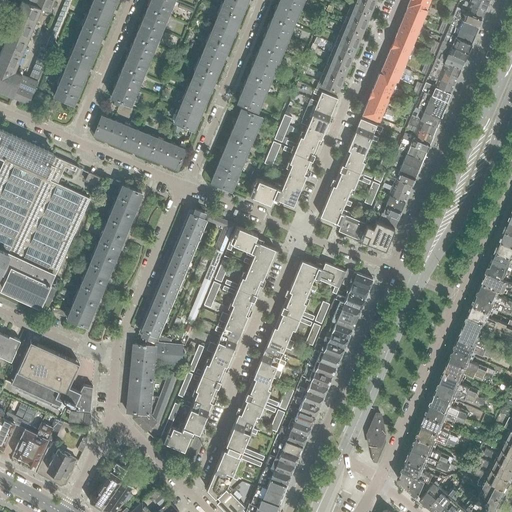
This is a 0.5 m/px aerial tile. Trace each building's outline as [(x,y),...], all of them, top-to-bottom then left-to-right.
[(21,0),(0,50),(0,91),(28,103),(50,48),(46,46),(41,45),(28,77),(13,71),(40,8),(48,11),(52,0),(21,0)] [(92,0),(84,20),(103,28),(114,0),(92,0)] [(149,0),(147,6),(167,14),(172,0),(149,0)] [(222,0),(220,7),(239,16),(245,0),(222,0)] [(278,0),(271,17),(291,25),(301,0),(278,0)] [(351,0),(349,5),(369,13),(374,0),(351,0)] [(427,0),(408,0),(408,1),(436,13),(437,10),(426,5),(427,0)] [(469,0),(469,2),(485,9),(489,1),(486,0),(469,0)] [(408,6),(405,12),(420,18),(423,11),(435,15),(436,13),(408,1),(406,5),(408,6)] [(467,6),(465,11),(481,18),(485,9),(469,2),(465,1),(464,4),(467,6)] [(192,9),(179,3),(178,7),(191,12),(192,9)] [(341,24),(361,32),(369,13),(349,5),(341,24)] [(167,14),(147,6),(135,36),(154,44),(167,14)] [(208,35),(228,44),(239,16),(220,7),(208,35)] [(453,15),(478,26),(481,18),(465,11),(456,8),(453,15)] [(420,18),(405,12),(401,22),(427,33),(428,30),(417,26),(420,18)] [(450,24),(474,35),(478,26),(453,15),(450,24)] [(260,45),(279,53),(291,25),(271,17),(260,45)] [(84,20),(70,54),(89,62),(103,28),(84,20)] [(401,22),(397,32),(412,39),(415,31),(426,35),(427,33),(401,22)] [(341,24),(334,43),(353,51),(361,32),(341,24)] [(446,33),(471,43),(474,35),(450,24),(446,33)] [(412,39),(397,32),(393,42),(419,53),(420,51),(409,46),(412,39)] [(443,41),(467,51),(471,43),(446,33),(443,41)] [(208,35),(196,64),(216,73),(228,44),(208,35)] [(50,48),(51,49),(56,38),(50,36),(46,46),(50,48)] [(135,36),(122,66),(141,74),(154,44),(135,36)] [(447,53),(464,60),(467,51),(443,41),(441,44),(446,46),(444,51),(447,52),(447,53)] [(419,53),(393,42),(388,53),(403,59),(407,51),(418,56),(419,53)] [(326,62),(345,70),(353,51),(334,43),(326,62)] [(268,81),(279,53),(260,45),(248,73),(268,81)] [(436,58),(460,68),(464,60),(447,53),(439,49),(436,58)] [(403,59),(388,53),(384,62),(410,74),(412,71),(401,66),(403,59)] [(70,54),(58,83),(77,91),(89,62),(70,54)] [(432,66),(457,77),(460,68),(436,58),(432,66)] [(318,81),(337,90),(345,70),(326,62),(318,81)] [(410,74),(384,62),(380,72),(379,71),(379,72),(395,79),(398,72),(409,76),(410,74)] [(196,64),(185,92),(204,100),(216,73),(196,64)] [(141,74),(122,66),(111,95),(130,103),(141,74)] [(429,74),(453,84),(457,77),(432,66),(429,74)] [(395,79),(379,72),(375,82),(401,94),(402,91),(392,87),(395,79)] [(237,101),(242,103),(256,109),(268,81),(248,73),(237,101)] [(433,86),(450,93),(453,84),(429,74),(427,78),(435,81),(433,86)] [(318,81),(315,88),(334,96),(337,90),(318,81)] [(401,94),(375,82),(370,93),(387,100),(390,92),(400,96),(401,94)] [(77,91),(58,83),(53,94),(72,102),(77,91)] [(446,101),(450,93),(433,86),(425,83),(422,91),(446,101)] [(308,158),(311,159),(314,152),(311,151),(317,137),(320,138),(336,97),(334,96),(315,88),(314,87),(312,92),(319,95),(317,101),(310,98),(308,102),(315,105),(310,117),(303,114),(299,122),(306,126),(302,136),(299,135),(296,144),(286,140),(284,143),(295,148),(293,150),(283,146),(282,150),(292,154),(288,162),(291,163),(285,176),(279,173),(277,177),(283,180),(280,188),(282,189),(279,199),(292,205),(305,174),(302,172),(304,167),(308,158)] [(419,99),(443,110),(446,101),(422,91),(419,99)] [(173,120),(193,128),(204,100),(185,92),(173,120)] [(387,100),(370,93),(366,103),(393,114),(394,111),(384,107),(387,100)] [(415,108),(439,118),(443,110),(419,99),(415,108)] [(366,103),(362,113),(378,120),(381,112),(392,116),(393,114),(366,103)] [(260,115),(241,106),(227,139),(247,147),(260,115)] [(415,117),(436,126),(439,118),(415,108),(414,111),(417,112),(415,117)] [(288,125),(292,117),(284,114),(274,138),(281,141),(286,130),(290,131),(292,126),(288,125)] [(93,134),(121,145),(129,126),(101,115),(93,134)] [(407,124),(432,135),(436,126),(415,117),(411,115),(407,124)] [(370,180),(358,175),(359,173),(371,178),(373,174),(361,169),(364,161),(361,159),(370,139),(376,141),(378,137),(372,134),(374,129),(380,132),(383,127),(360,118),(347,149),(350,150),(344,164),(342,163),(339,170),(338,170),(334,178),(332,177),(329,183),(332,185),(320,215),(332,220),(331,224),(339,227),(340,223),(344,214),(340,212),(343,204),(350,206),(351,202),(345,199),(350,186),(353,187),(356,179),(368,184),(370,180)] [(414,132),(413,136),(429,143),(432,135),(407,124),(406,128),(414,132)] [(121,145),(149,156),(157,137),(129,126),(121,145)] [(53,153),(0,129),(0,158),(5,160),(0,170),(0,273),(2,274),(5,275),(0,286),(38,304),(40,299),(46,302),(54,286),(48,282),(52,273),(53,273),(88,198),(56,183),(64,166),(74,170),(76,166),(52,155),(53,153)] [(401,141),(409,144),(425,151),(429,143),(413,136),(404,133),(401,141)] [(177,168),(177,167),(185,147),(179,144),(178,146),(157,137),(149,156),(177,168)] [(214,172),(234,180),(247,147),(227,139),(214,172)] [(271,165),(280,144),(273,141),(264,162),(271,165)] [(425,151),(409,144),(406,152),(422,159),(425,151)] [(402,161),(418,168),(422,159),(406,152),(402,161)] [(383,156),(373,179),(380,182),(389,159),(383,156)] [(418,168),(402,161),(399,169),(415,176),(418,168)] [(387,174),(411,184),(415,176),(399,169),(390,166),(387,174)] [(97,186),(101,177),(88,171),(84,180),(97,186)] [(234,180),(214,172),(211,180),(230,188),(234,180)] [(391,186),(408,192),(411,184),(387,174),(385,177),(393,180),(391,186)] [(103,179),(120,186),(121,183),(105,176),(103,179)] [(279,199),(282,189),(280,188),(255,178),(248,194),(269,202),(270,200),(278,203),(279,199)] [(379,184),(372,181),(364,202),(370,204),(379,184)] [(131,214),(141,191),(121,183),(120,186),(112,206),(131,214)] [(404,201),(405,199),(408,192),(391,186),(388,184),(386,188),(390,189),(388,194),(404,201)] [(385,203),(401,210),(404,201),(388,194),(385,193),(383,196),(387,198),(385,203)] [(373,208),(397,218),(401,210),(385,203),(376,199),(373,208)] [(112,206),(102,228),(122,236),(131,214),(112,206)] [(143,328),(142,329),(158,334),(206,219),(209,213),(195,207),(192,213),(189,212),(141,327),(143,328)] [(377,219),(394,226),(397,218),(373,208),(369,216),(375,218),(377,219)] [(222,251),(234,223),(209,213),(206,219),(223,226),(214,248),(222,251)] [(359,239),(365,225),(364,225),(367,215),(363,213),(360,220),(344,214),(340,223),(339,227),(338,230),(339,230),(359,239)] [(365,225),(359,239),(360,239),(382,247),(383,248),(385,247),(389,237),(394,226),(377,219),(375,218),(372,225),(366,223),(365,225)] [(503,229),(511,232),(511,221),(508,219),(506,223),(503,229)] [(254,239),(256,232),(235,224),(226,247),(230,249),(233,242),(254,251),(258,241),(254,239)] [(102,228),(93,250),(113,258),(122,236),(102,228)] [(511,232),(503,229),(499,240),(511,245),(511,232)] [(497,244),(494,250),(510,256),(511,257),(511,245),(499,240),(497,244)] [(274,247),(261,242),(258,241),(254,251),(251,259),(244,256),(243,260),(249,263),(244,276),(242,275),(238,283),(226,278),(224,282),(237,287),(236,289),(223,284),(222,288),(234,293),(231,301),(233,302),(229,313),(222,310),(219,319),(225,321),(223,327),(216,324),(215,329),(221,331),(216,343),(210,340),(207,348),(213,351),(209,361),(206,361),(203,369),(197,366),(196,370),(201,373),(201,375),(195,373),(193,377),(199,379),(195,388),(192,395),(195,396),(193,401),(186,399),(185,403),(191,406),(181,428),(172,424),(180,403),(175,401),(159,437),(184,447),(193,427),(199,430),(211,399),(209,398),(215,383),(217,384),(220,378),(218,377),(224,362),(226,364),(247,313),(245,312),(251,298),(253,299),(256,292),(253,291),(259,277),(262,278),(274,247)] [(193,320),(222,251),(216,249),(187,318),(193,320)] [(93,250),(84,272),(104,280),(113,258),(93,250)] [(494,250),(490,260),(511,269),(511,257),(510,256),(494,250)] [(230,258),(224,255),(214,279),(221,281),(230,258)] [(313,275),(318,265),(302,259),(289,289),(291,290),(285,305),(283,304),(280,311),(282,312),(276,326),(274,325),(252,376),(255,377),(249,391),(247,391),(244,398),(246,399),(240,413),(238,412),(228,436),(206,488),(215,497),(225,487),(227,486),(230,477),(236,480),(238,475),(240,476),(242,471),(238,469),(242,459),(259,466),(261,463),(240,453),(241,451),(262,460),(264,456),(242,447),(249,431),(255,434),(257,430),(251,427),(256,414),(258,415),(262,407),(274,412),(275,408),(263,404),(264,401),(276,406),(278,402),(266,397),(270,389),(267,388),(271,377),(278,379),(282,371),(275,368),(277,363),(284,365),(286,361),(279,358),(284,347),(290,349),(294,341),(288,338),(292,328),(294,329),(298,320),(310,325),(311,321),(299,316),(300,314),(312,319),(314,316),(302,310),(305,302),(303,301),(308,288),(314,291),(316,286),(310,283),(313,275)] [(511,274),(511,269),(490,260),(488,264),(486,270),(485,271),(501,277),(502,275),(507,277),(509,274),(511,274)] [(318,265),(313,275),(335,284),(332,291),(335,293),(345,269),(325,261),(322,267),(318,265)] [(354,276),(351,282),(368,288),(372,278),(347,268),(345,272),(354,276)] [(481,281),(499,289),(506,292),(508,287),(511,289),(511,281),(501,277),(485,271),(481,281)] [(84,272),(74,295),(94,303),(104,280),(84,272)] [(347,285),(347,292),(364,298),(368,288),(351,282),(345,279),(343,284),(347,285)] [(220,284),(213,281),(203,304),(210,307),(220,284)] [(511,300),(497,294),(499,289),(481,281),(476,292),(511,307),(511,300)] [(343,301),(343,302),(359,308),(364,298),(347,292),(345,297),(337,293),(335,298),(343,301)] [(472,303),(490,311),(497,314),(499,308),(511,314),(511,307),(476,292),(472,303)] [(49,309),(66,316),(85,324),(94,303),(74,295),(67,312),(51,305),(49,309)] [(335,311),(331,321),(334,322),(351,328),(356,318),(359,308),(343,302),(334,299),(330,309),(335,311)] [(329,304),(322,301),(314,320),(321,323),(329,304)] [(511,333),(511,319),(509,318),(506,324),(487,316),(490,311),(472,303),(467,314),(511,333)] [(467,314),(462,325),(480,333),(482,329),(511,341),(511,339),(511,334),(511,333),(467,314)] [(320,325),(313,322),(305,342),(312,345),(320,325)] [(334,322),(330,332),(347,338),(351,328),(334,322)] [(480,333),(462,325),(460,332),(459,332),(458,336),(502,355),(504,349),(478,338),(480,333)] [(142,329),(141,333),(137,333),(136,343),(182,347),(182,343),(169,343),(170,339),(158,334),(142,329)] [(343,347),(347,338),(330,332),(327,330),(323,340),(326,341),(343,347)] [(8,337),(2,334),(0,332),(0,352),(4,355),(2,357),(10,360),(20,340),(9,335),(8,337)] [(458,336),(453,347),(471,355),(473,350),(499,361),(502,355),(458,336)] [(78,362),(30,340),(27,345),(10,382),(50,401),(49,405),(62,411),(64,407),(77,390),(68,385),(78,362)] [(326,341),(322,350),(339,357),(343,347),(326,341)] [(132,344),(131,355),(180,360),(181,359),(182,359),(182,357),(181,356),(182,347),(136,343),(132,343),(132,344)] [(197,347),(188,369),(193,371),(202,349),(197,347)] [(314,347),(309,357),(335,366),(339,357),(322,350),(314,347)] [(471,355),(453,347),(448,358),(492,377),(494,371),(469,360),(471,355)] [(131,355),(130,366),(154,368),(154,363),(180,365),(180,360),(131,355)] [(331,375),(335,366),(309,357),(305,366),(331,375)] [(447,362),(444,369),(462,377),(463,373),(489,384),(492,377),(448,358),(446,362),(447,362)] [(130,366),(129,377),(153,379),(154,368),(130,366)] [(301,376),(310,380),(327,386),(331,375),(305,366),(301,376)] [(459,383),(462,377),(444,369),(439,380),(485,400),(485,399),(477,396),(479,391),(459,383)] [(150,415),(150,412),(132,411),(132,416),(145,429),(155,420),(158,421),(176,373),(168,370),(151,416),(150,415)] [(183,396),(192,373),(187,371),(178,395),(183,396)] [(129,377),(128,388),(152,390),(153,379),(129,377)] [(323,395),(327,386),(310,380),(306,389),(323,395)] [(439,380),(434,391),(453,399),(455,400),(457,395),(476,403),(477,400),(479,401),(479,403),(483,405),(485,400),(439,380)] [(77,390),(64,407),(89,409),(91,386),(83,384),(79,390),(77,390)] [(286,387),(278,407),(285,409),(293,390),(286,387)] [(128,388),(127,399),(151,402),(152,390),(128,388)] [(306,389),(302,399),(319,405),(323,395),(306,389)] [(450,405),(453,399),(434,391),(430,402),(471,419),(473,414),(450,405)] [(315,414),(319,405),(302,399),(298,397),(296,401),(300,403),(298,409),(315,414)] [(126,410),(132,411),(150,412),(151,402),(127,399),(126,410)] [(425,413),(443,421),(445,422),(447,417),(463,424),(464,422),(471,425),(473,421),(470,420),(471,419),(430,402),(425,413)] [(14,423),(19,425),(28,406),(21,403),(15,416),(6,412),(4,417),(0,424),(0,446),(3,448),(4,446),(14,423)] [(285,415),(294,418),(310,425),(315,414),(298,409),(289,405),(285,415)] [(33,408),(28,406),(19,425),(25,428),(13,453),(23,458),(36,432),(38,428),(27,423),(28,423),(30,422),(31,421),(32,419),(32,418),(33,416),(33,408)] [(284,411),(277,409),(271,423),(269,428),(275,431),(277,426),(284,411)] [(68,420),(87,423),(89,413),(69,411),(68,420)] [(372,462),(376,462),(385,441),(384,440),(385,438),(380,413),(376,413),(366,434),(369,445),(372,462)] [(441,427),(443,421),(425,413),(422,420),(420,424),(459,438),(461,435),(441,427)] [(310,425),(294,418),(290,428),(306,434),(310,425)] [(52,427),(41,421),(38,428),(36,432),(23,458),(35,464),(47,437),(52,427)] [(420,424),(415,435),(434,443),(435,440),(453,447),(456,439),(459,440),(459,438),(420,424)] [(302,444),(306,434),(290,428),(283,425),(279,435),(282,436),(286,438),(302,444)] [(431,449),(434,443),(415,435),(410,447),(449,463),(451,457),(431,449)] [(302,444),(286,438),(282,436),(277,446),(281,448),(282,448),(298,454),(302,444)] [(81,451),(85,443),(80,441),(76,449),(81,451)] [(502,451),(511,456),(511,443),(507,441),(502,451)] [(75,459),(69,455),(70,454),(58,447),(47,468),(59,475),(59,474),(65,477),(69,471),(75,459)] [(409,451),(406,457),(424,465),(426,461),(446,469),(449,463),(410,447),(409,451)] [(115,461),(121,465),(130,452),(129,451),(124,448),(115,461)] [(298,454),(282,448),(278,457),(294,463),(298,454)] [(483,453),(498,460),(511,467),(511,456),(502,451),(500,455),(486,448),(483,453)] [(266,464),(290,473),(294,463),(278,457),(277,458),(270,455),(266,464)] [(401,470),(414,475),(419,477),(420,476),(428,480),(431,473),(423,469),(424,465),(406,457),(406,458),(401,469),(401,470)] [(478,463),(493,470),(510,479),(511,476),(511,467),(498,460),(495,465),(481,458),(478,463)] [(90,500),(89,502),(100,509),(126,469),(115,462),(108,473),(93,494),(90,500)] [(286,483),(290,473),(266,464),(261,474),(286,483)] [(473,473),(488,481),(505,490),(510,479),(493,470),(490,476),(476,468),(473,473)] [(399,480),(407,487),(408,488),(414,475),(401,470),(398,476),(398,477),(399,480)] [(278,502),(286,483),(261,474),(258,483),(253,494),(278,502)] [(425,480),(419,477),(414,475),(408,488),(418,496),(425,480)] [(420,498),(429,506),(444,489),(438,484),(443,478),(439,475),(434,481),(420,498)] [(133,486),(121,478),(101,509),(105,511),(114,511),(123,501),(126,503),(132,494),(128,492),(133,486)] [(505,490),(488,481),(483,491),(500,500),(505,490)] [(244,507),(225,487),(215,497),(218,500),(216,502),(225,511),(243,511),(244,511),(241,509),(244,507)] [(429,506),(436,511),(439,511),(458,491),(454,487),(449,493),(444,489),(429,506)] [(439,511),(455,511),(462,504),(455,499),(460,493),(458,491),(439,511)] [(500,500),(483,491),(478,499),(494,511),(500,500)] [(161,494),(154,500),(160,506),(166,501),(161,494)] [(250,503),(275,511),(278,502),(253,494),(250,503)] [(462,504),(455,511),(470,511),(479,502),(474,498),(465,508),(462,504)] [(148,511),(150,510),(142,501),(130,511),(129,511),(148,511)] [(474,511),(481,504),(479,502),(470,511),(474,511)] [(274,511),(275,511),(250,503),(246,511),(274,511)]
